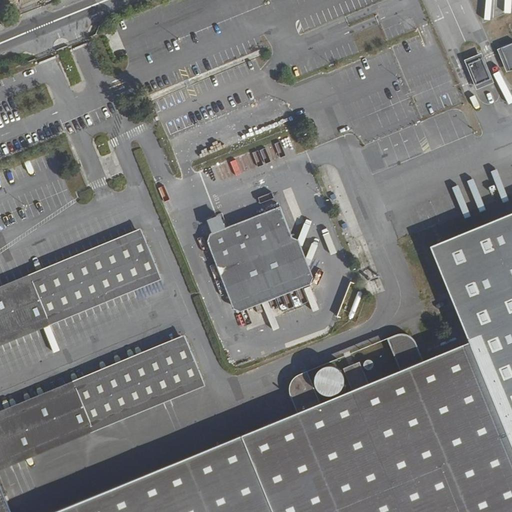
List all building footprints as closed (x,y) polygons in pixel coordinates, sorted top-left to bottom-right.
[(511,69),(511,41),(499,46),(509,70),(511,69)] [(488,77),(481,56),(466,62),(474,83),(488,77)] [(280,206),(211,233),(207,243),(234,308),(240,311),(311,284),(313,280),(299,240),(291,236),(280,206)] [(0,511),(511,511),(511,215),(430,250),(469,348),(74,511),(11,511),(0,484),(0,461),(91,426),(202,380),(188,343),(76,390),(0,419),(0,338),(48,319),(158,273),(143,236),(33,282),(0,294),(0,511)] [(30,274),(0,285),(0,294),(33,282),(143,236),(140,228),(30,274)] [(48,319),(0,338),(0,345),(51,326),(160,280),(158,273),(48,319)] [(218,290),(223,305),(229,303),(224,288),(218,290)] [(73,382),(0,410),(0,419),(76,390),(188,343),(185,336),(73,382)] [(91,426),(0,461),(0,470),(94,435),(206,389),(202,380),(91,426)]
